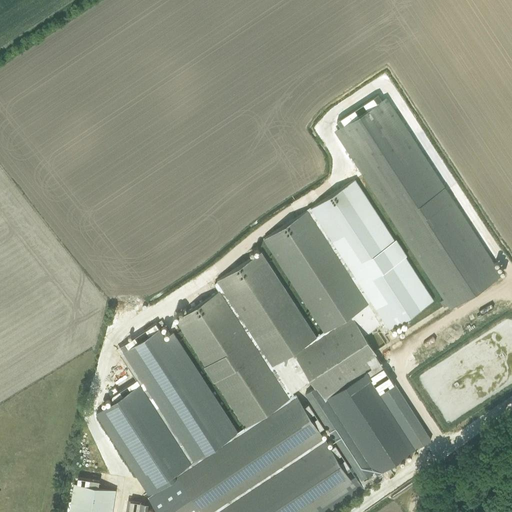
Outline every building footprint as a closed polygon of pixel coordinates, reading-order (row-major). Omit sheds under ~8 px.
[(501,275),(387,100),(383,103),(377,94),(336,120),(342,129),(336,133),(443,299),(440,301),(444,307),(447,305),(450,309),(501,275)] [(354,179),(308,209),(366,301),(380,324),(385,331),(434,300),(405,256),(407,256),(395,239),(394,239),(354,179)] [(308,209),(262,239),(322,331),(366,301),(308,209)] [(260,251),(212,283),(218,292),(269,368),(316,335),(260,251)] [(218,292),(176,319),(246,427),(289,398),(273,374),(269,368),(218,292)] [(316,335),(269,368),(273,374),(289,398),(293,396),(291,392),(301,386),(305,383),(304,381),(310,377),(316,386),(325,401),(326,400),(381,364),(382,364),(364,335),(380,324),(366,301),(322,331),(316,335)] [(120,356),(130,371),(177,340),(172,333),(165,337),(155,322),(118,346),(123,354),(120,356)] [(177,340),(130,371),(136,380),(139,384),(147,396),(150,394),(160,409),(157,411),(191,464),(238,433),(177,340)] [(305,383),(301,386),(305,393),(314,408),(355,471),(361,479),(372,472),(374,475),(381,472),(416,448),(430,439),(392,381),(381,364),(326,400),(325,401),(316,386),(310,377),(304,381),(305,383)] [(114,401),(95,412),(149,495),(178,476),(177,475),(176,473),(191,464),(157,411),(160,409),(150,394),(147,396),(139,384),(136,380),(111,396),(114,401)] [(178,476),(149,495),(160,511),(326,511),(365,486),(383,475),(381,472),(374,475),(372,472),(361,479),(355,471),(350,475),(296,394),(294,396),(290,399),(246,427),(238,433),(191,464),(176,473),(177,475),(178,476)] [(69,511),(111,511),(115,491),(98,488),(99,480),(78,477),(77,484),(74,484),(69,511)] [(148,511),(146,511),(148,504),(128,500),(127,509),(125,511),(148,511)]
